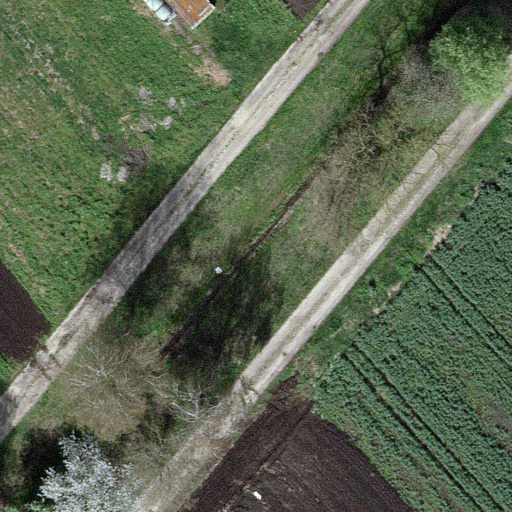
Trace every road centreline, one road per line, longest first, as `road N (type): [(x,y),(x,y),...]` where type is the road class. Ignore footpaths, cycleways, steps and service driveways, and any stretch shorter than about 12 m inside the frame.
road 1 (track): [(511,82),(149,511)]
road 2 (track): [(0,423),(358,0)]
